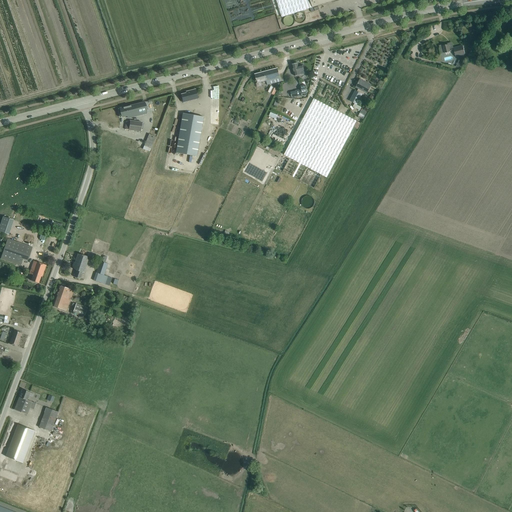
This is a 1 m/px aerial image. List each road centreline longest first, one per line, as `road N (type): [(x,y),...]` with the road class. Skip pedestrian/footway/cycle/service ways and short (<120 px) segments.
road 1 (secondary): [(84,99),(473,1)]
road 2 (unclassified): [(0,423),(87,180),(86,108)]
